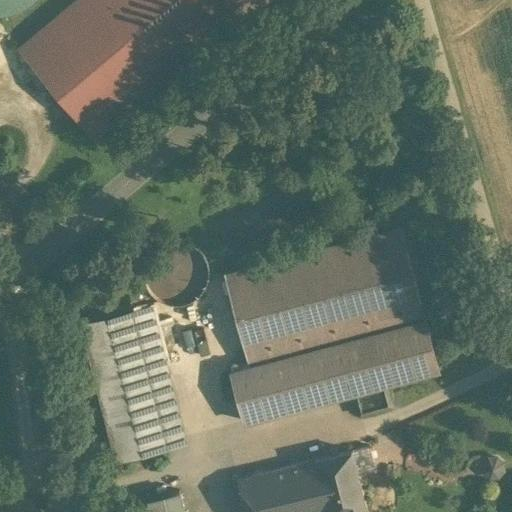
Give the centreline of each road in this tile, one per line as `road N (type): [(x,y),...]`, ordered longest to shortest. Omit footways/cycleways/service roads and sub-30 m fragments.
road 1 (secondary): [(344,0),(12,280)]
road 2 (unclassified): [(43,511),(12,280)]
